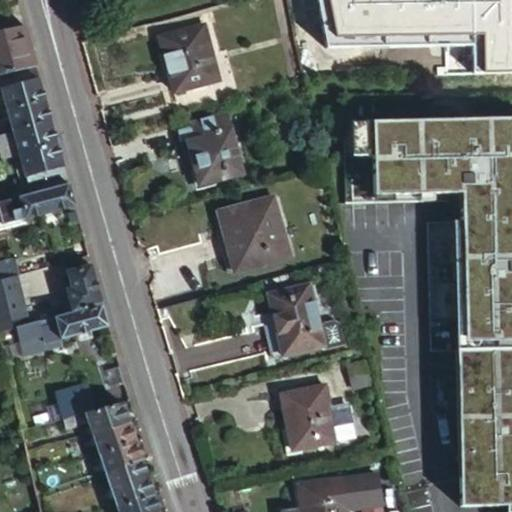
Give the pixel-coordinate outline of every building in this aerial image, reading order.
[(476,41),(475,0),(386,0),(387,27),(418,27),(418,44),(476,41)] [(217,79),(203,24),(161,36),(175,90),(217,79)] [(0,73),(35,64),(25,26),(0,32),(0,73)] [(0,92),(5,110),(45,99),(35,64),(0,73),(0,92)] [(11,132),(51,120),(45,99),(5,110),(11,132)] [(511,503),(511,114),(340,124),(344,205),(446,201),(445,193),(458,193),(460,221),(426,222),(429,351),(454,350),(457,481),(458,505),(511,503)] [(240,172),(226,116),(178,129),(183,147),(188,146),(198,183),(240,172)] [(0,158),(17,154),(57,143),(51,120),(11,132),(0,135),(0,158)] [(28,193),(68,183),(57,143),(17,154),(28,193)] [(0,224),(75,206),(68,183),(28,193),(0,200),(0,224)] [(289,255),(273,195),(218,210),(234,270),(289,255)] [(13,257),(0,260),(0,277),(15,274),(17,273),(13,257)] [(71,311),(101,304),(91,265),(69,271),(73,288),(66,290),(71,311)] [(15,274),(0,277),(0,329),(14,326),(26,323),(15,274)] [(323,346),(307,285),(265,296),(281,357),(323,346)] [(107,326),(101,304),(71,311),(26,323),(14,326),(22,354),(40,349),(39,345),(107,326)] [(345,366),(352,390),(368,386),(362,361),(345,366)] [(330,408),(324,385),(280,397),(294,452),(339,440),(330,408)] [(57,402),(62,418),(90,411),(85,394),(57,402)] [(68,438),(92,431),(128,420),(122,402),(90,411),(62,418),(68,438)] [(347,403),(330,408),(339,440),(356,436),(347,403)] [(92,431),(99,452),(135,442),(128,420),(92,431)] [(99,452),(105,471),(141,459),(135,442),(99,452)] [(116,505),(152,494),(141,459),(105,471),(116,505)] [(379,496),(373,465),(294,480),(300,511),(346,511),(345,503),(360,500),(379,496)] [(93,496),(89,480),(69,486),(73,502),(93,496)] [(39,511),(61,506),(56,489),(36,496),(39,511)] [(158,511),(152,494),(116,505),(118,511),(158,511)] [(382,511),(379,496),(360,500),(362,511),(382,511)]
